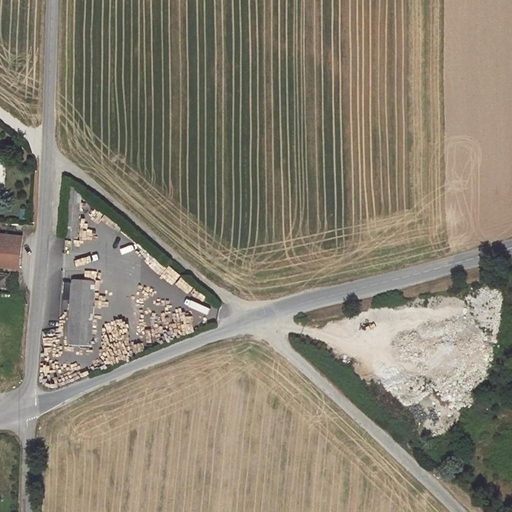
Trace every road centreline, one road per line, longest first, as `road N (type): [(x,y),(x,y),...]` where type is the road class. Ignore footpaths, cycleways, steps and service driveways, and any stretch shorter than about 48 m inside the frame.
road 1 (unclassified): [(27,406),(253,319),(511,248)]
road 2 (unclassified): [(27,406),(52,0)]
